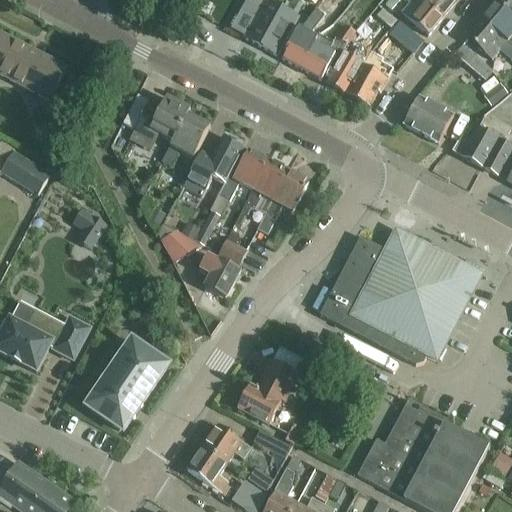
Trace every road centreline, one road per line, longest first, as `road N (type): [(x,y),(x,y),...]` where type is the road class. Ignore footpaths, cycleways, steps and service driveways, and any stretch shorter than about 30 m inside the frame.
road 1 (tertiary): [(135,482),(261,299),(340,225),(365,174)]
road 2 (tertiary): [(344,154),(77,17)]
road 3 (residential): [(487,0),(344,154)]
road 4 (residential): [(511,242),(365,174)]
road 5 (residential): [(135,482),(0,413)]
